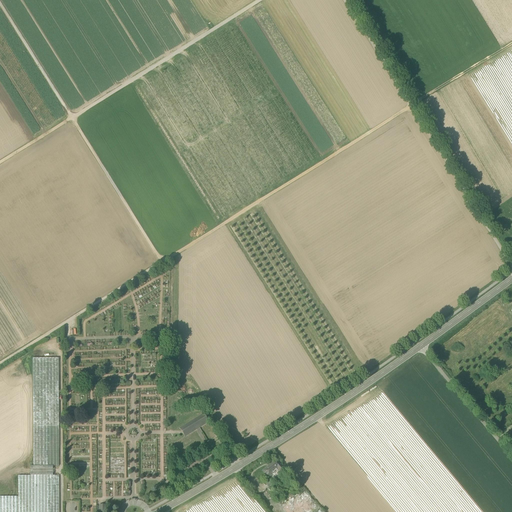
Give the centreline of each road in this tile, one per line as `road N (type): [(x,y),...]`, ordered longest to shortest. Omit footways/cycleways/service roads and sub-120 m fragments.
road 1 (tertiary): [(159,511),(342,400),(511,278)]
road 2 (track): [(64,322),(411,105)]
road 3 (track): [(0,3),(72,117),(261,0)]
road 4 (track): [(344,0),(511,265)]
road 5 (track): [(162,262),(72,117),(0,162)]
road 6 (track): [(511,456),(419,346)]
